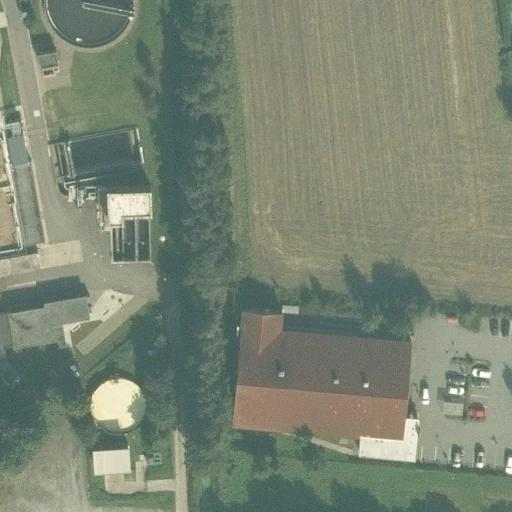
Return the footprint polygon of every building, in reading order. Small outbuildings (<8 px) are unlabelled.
[(55,48),(37,51),(40,64),(57,61),(55,48)] [(30,159),(9,162),(24,243),(44,239),(30,159)] [(150,185),(106,187),(107,220),(110,220),(122,219),(122,211),(149,210),(150,210),(150,185)] [(40,246),(0,255),(0,274),(45,264),(40,246)] [(46,306),(9,312),(14,343),(62,335),(59,319),(87,315),(83,295),(45,302),(46,306)] [(122,302),(79,337),(92,353),(136,318),(122,302)] [(410,338),(279,327),(281,310),(242,307),(232,422),(360,433),(358,453),(415,459),(419,417),(403,416),(410,338)] [(9,312),(0,313),(0,341),(1,346),(14,343),(9,312)] [(21,350),(0,353),(0,354),(2,364),(23,360),(21,350)] [(128,465),(127,443),(93,445),(94,467),(128,465)]
